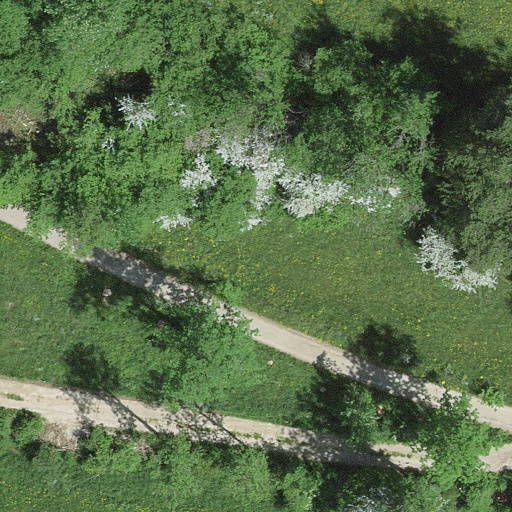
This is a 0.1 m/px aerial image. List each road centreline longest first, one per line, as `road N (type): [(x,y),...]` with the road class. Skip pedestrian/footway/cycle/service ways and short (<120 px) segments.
road 1 (unclassified): [(0,193),(152,277),(316,353),(511,418)]
road 2 (track): [(0,389),(374,451),(511,453)]
